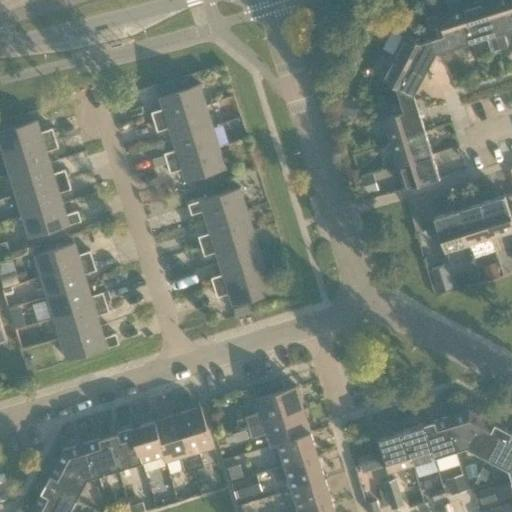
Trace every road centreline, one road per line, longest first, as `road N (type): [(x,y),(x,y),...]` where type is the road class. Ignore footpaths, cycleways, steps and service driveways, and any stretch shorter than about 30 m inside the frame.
road 1 (residential): [(375,302),(345,255),(272,0)]
road 2 (residential): [(183,362),(102,87)]
road 3 (residential): [(183,362),(375,302)]
road 4 (tertiary): [(0,47),(187,0)]
road 5 (residential): [(0,420),(183,362)]
road 6 (residential): [(511,375),(375,302)]
